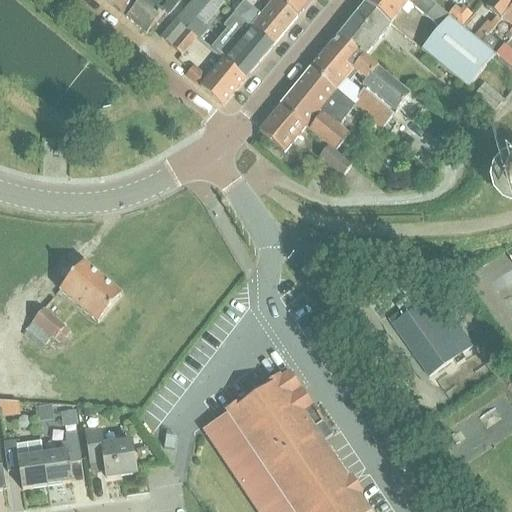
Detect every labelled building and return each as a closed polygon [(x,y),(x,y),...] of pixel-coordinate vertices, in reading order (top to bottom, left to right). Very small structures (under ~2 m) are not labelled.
[(142,0),(103,0),(127,19),(142,0)] [(148,0),(142,0),(127,19),(146,36),(164,14),(167,16),(179,2),(176,0),(169,0),(160,10),(148,0)] [(177,23),(185,30),(196,39),(199,41),(208,30),(194,18),(209,0),(193,0),(175,22),(177,23)] [(244,3),(234,15),(275,48),(299,19),(277,0),(275,0),(261,17),(244,3)] [(277,0),(299,19),(314,0),(277,0)] [(368,0),(365,5),(392,25),(403,12),(407,15),(414,7),(440,29),(449,18),(426,0),(368,0)] [(467,23),(475,12),(460,0),(452,12),(467,23)] [(487,39),(490,36),(503,21),(511,10),(511,0),(494,0),(487,9),(498,18),(491,26),(488,23),(479,33),(487,39)] [(365,5),(339,37),(364,57),(392,25),(365,5)] [(511,10),(503,21),(511,28),(511,31),(506,37),(510,41),(511,39),(511,10)] [(229,32),(212,52),(223,61),(247,81),(275,48),(234,15),(224,28),(229,32)] [(440,29),(422,51),(468,90),(496,57),(493,54),(482,45),(449,18),(440,29)] [(161,38),(171,47),(185,30),(177,23),(175,22),(161,38)] [(171,47),(182,56),(196,39),(185,30),(171,47)] [(501,45),(490,36),(487,39),(482,45),(493,54),(501,45)] [(364,57),(339,37),(311,71),(336,92),(346,79),(349,82),(356,74),(365,82),(363,85),(396,112),(409,96),(377,70),(378,69),(364,57)] [(511,53),(509,51),(505,48),(497,58),(511,69),(511,53)] [(247,81),(223,61),(204,84),(201,81),(204,77),(193,68),(185,77),(224,110),(247,81)] [(311,71),(281,108),(306,128),(328,147),(335,153),(348,136),(338,127),(354,107),(353,106),(336,92),(311,71)] [(476,94),(496,111),(504,101),(485,84),(476,94)] [(393,116),(365,92),(353,106),(354,107),(358,110),(357,111),(381,131),(393,116)] [(306,128),(281,108),(260,133),(285,154),(306,128)] [(335,153),(328,147),(319,159),(342,178),(352,167),(335,153)] [(502,174),(501,178),(501,182),(502,186),(504,189),(507,192),(510,194),(511,195),(511,164),(509,166),(506,168),(504,171),(502,174)] [(323,188),(333,175),(322,166),(312,179),(323,188)] [(98,324),(121,296),(83,264),(59,292),(98,324)] [(368,288),(360,294),(366,302),(374,296),(368,288)] [(399,314),(388,321),(429,379),(453,362),(456,366),(464,360),(461,356),(472,348),(444,308),(435,314),(431,308),(425,312),(417,301),(408,307),(399,314)] [(405,303),(396,310),(399,314),(408,307),(405,303)] [(27,330),(23,335),(41,351),(45,346),(51,339),(58,344),(63,338),(65,340),(70,334),(43,311),(27,330)] [(292,374),(203,432),(256,511),(369,511),(316,429),(324,424),(292,374)] [(23,396),(2,396),(2,412),(23,412),(23,396)] [(51,407),(36,409),(39,424),(53,422),(51,407)] [(95,410),(84,411),(85,420),(96,419),(95,410)] [(76,412),(61,415),(63,428),(78,426),(76,412)] [(106,480),(136,476),(131,444),(103,448),(101,432),(85,434),(90,466),(104,464),(106,480)] [(42,456),(46,488),(71,485),(69,465),(81,464),(76,434),(64,436),(66,444),(55,445),(57,454),(42,456)] [(165,437),(164,450),(174,452),(176,438),(167,437),(165,437)] [(46,488),(42,456),(41,444),(16,447),(15,443),(3,445),(7,474),(19,472),(22,491),(46,488)]
